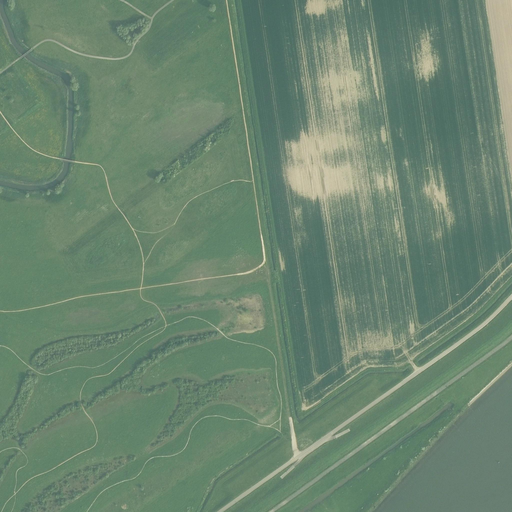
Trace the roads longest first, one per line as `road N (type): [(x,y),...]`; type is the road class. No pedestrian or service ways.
road 1 (unknown): [(0,307),(21,323),(106,328),(153,304),(266,283),(293,442)]
road 2 (unclassified): [(219,511),(511,297)]
